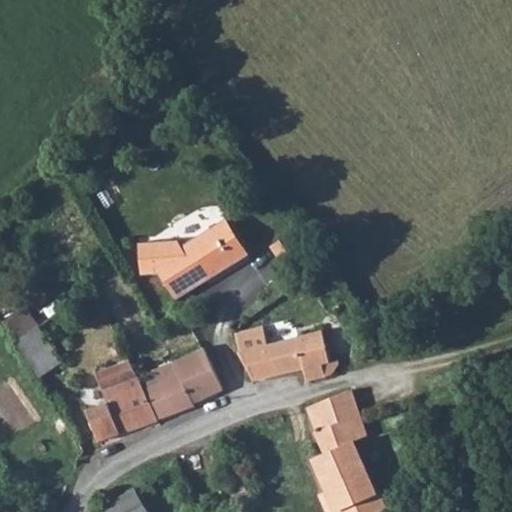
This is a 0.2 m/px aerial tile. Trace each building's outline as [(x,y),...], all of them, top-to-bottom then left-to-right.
[(191,282),(247,249),(226,218),(179,247),(176,241),(135,244),(138,276),(155,274),(174,300),(195,289),(191,282)] [(305,252),(297,232),(275,242),(283,261),(305,252)] [(252,256),(247,249),(191,282),(195,289),(252,256)] [(39,329),(17,342),(19,344),(40,331),(39,329)] [(254,383),(299,372),(304,384),(344,373),(339,359),(330,361),(321,330),(267,345),(261,329),(237,336),(254,383)] [(40,331),(19,344),(42,376),(62,364),(40,331)] [(221,390),(226,388),(205,348),(203,350),(221,390)] [(193,403),(221,390),(203,350),(158,373),(161,384),(145,391),(158,420),(194,408),(193,403)] [(158,420),(145,391),(137,372),(124,351),(90,370),(107,401),(86,410),(99,440),(158,420)] [(353,424),(342,398),(314,408),(297,410),(312,438),(353,424)] [(282,436),(274,419),(258,426),(264,441),(282,436)] [(312,438),(308,440),(319,464),(347,449),(361,444),(353,424),(312,438)] [(306,470),(316,492),(354,487),(359,485),(358,483),(363,482),(347,449),(319,464),(310,468),(306,470)] [(366,483),(359,485),(366,501),(373,498),(366,483)] [(354,487),(316,492),(321,503),(325,511),(379,511),(373,498),(366,501),(359,485),(354,487)] [(99,511),(143,511),(132,494),(99,511)] [(325,511),(321,503),(315,505),(317,511),(325,511)]
